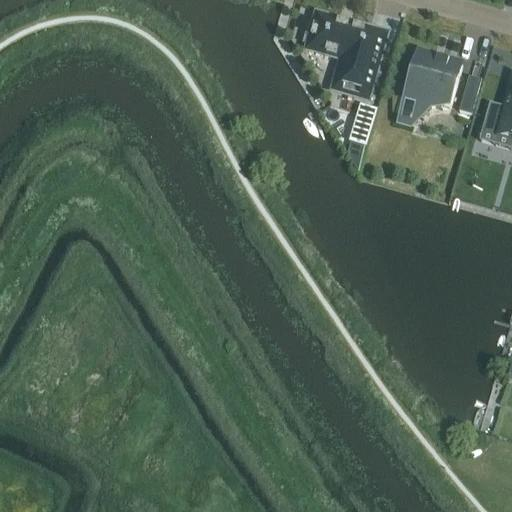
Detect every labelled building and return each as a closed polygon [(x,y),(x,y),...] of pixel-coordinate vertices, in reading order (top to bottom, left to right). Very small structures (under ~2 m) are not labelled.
[(384,45),(386,39),(386,37),(384,37),(370,32),(318,18),(316,25),(310,24),(304,45),(310,47),(308,51),(343,61),(339,76),(334,91),(334,92),(342,94),(368,101),(384,45)] [(419,55),(412,77),(416,79),(410,100),(451,112),(463,67),(419,55)] [(459,114),(472,118),(482,83),(469,79),(459,114)] [(490,106),(485,121),(500,125),(496,137),(511,141),(511,81),(504,110),(490,106)] [(367,149),(377,112),(360,107),(349,144),(367,149)]
